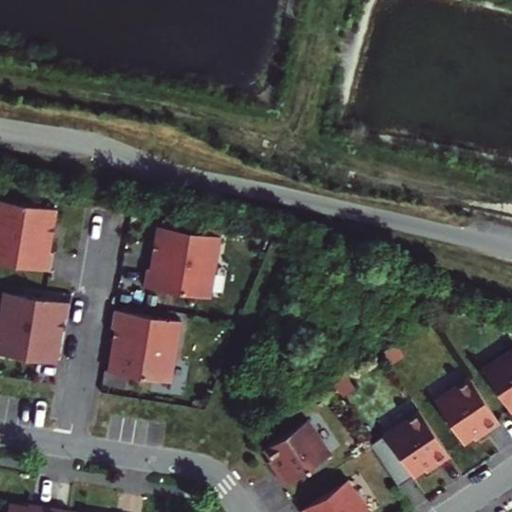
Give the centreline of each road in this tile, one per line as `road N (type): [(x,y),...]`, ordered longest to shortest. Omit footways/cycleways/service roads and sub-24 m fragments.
road 1 (residential): [(68,446),(107,215)]
road 2 (residential): [(244,511),(208,471),(68,446)]
